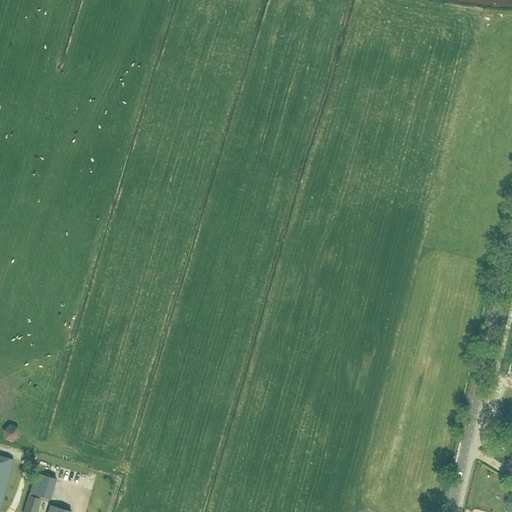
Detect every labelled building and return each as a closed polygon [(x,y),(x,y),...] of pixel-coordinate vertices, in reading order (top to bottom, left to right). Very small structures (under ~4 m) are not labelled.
[(28,438),(25,421),(7,415),(0,421),(0,445),(15,451),(28,438)] [(0,504),(13,459),(0,455),(0,504)] [(54,496),(59,475),(48,472),(42,494),(54,496)] [(495,475),(492,482),(501,485),(503,478),(495,475)] [(32,483),(23,511),(36,511),(41,495),(36,494),(38,485),(32,483)]
